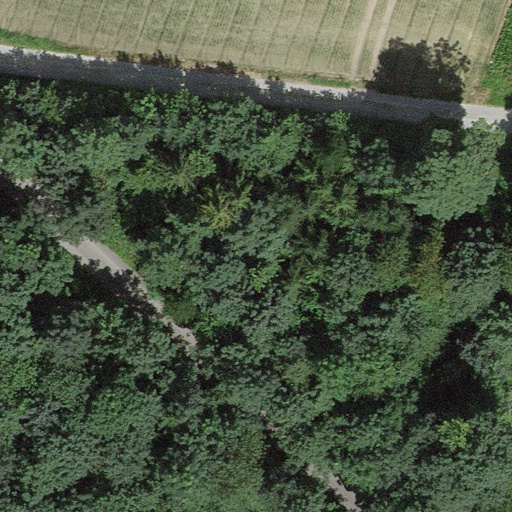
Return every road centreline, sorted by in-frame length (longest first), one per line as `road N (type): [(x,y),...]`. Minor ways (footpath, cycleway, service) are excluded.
road 1 (track): [(511,123),(0,62)]
road 2 (track): [(0,160),(375,511)]
